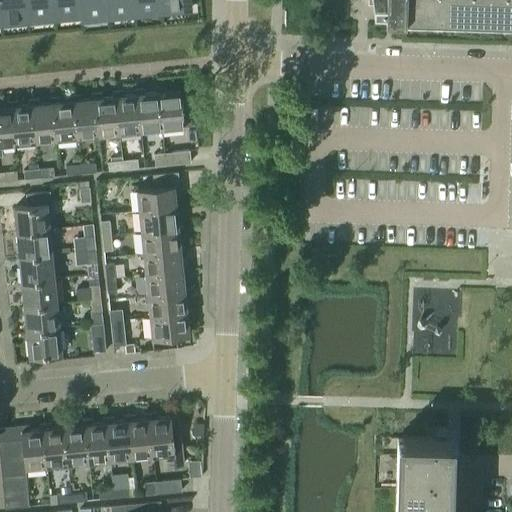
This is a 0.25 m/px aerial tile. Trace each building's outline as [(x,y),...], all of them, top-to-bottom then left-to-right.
[(27,19),(25,0),(0,0),(0,18),(0,22),(27,19)] [(54,17),(52,0),(25,0),(27,19),(54,17)] [(79,18),(81,18),(78,0),(52,0),(54,17),(79,14),(79,18)] [(107,15),(105,0),(78,0),(81,18),(107,15)] [(134,12),(132,0),(105,0),(107,15),(134,12)] [(161,10),(159,0),(132,0),(134,12),(161,10)] [(189,7),(187,0),(159,0),(161,10),(189,7)] [(511,0),(371,0),(384,1),(383,10),(403,10),(403,9),(511,12),(511,0)] [(158,91),(161,128),(191,125),(187,89),(179,90),(179,88),(165,90),(164,85),(154,86),(155,91),(158,91)] [(158,91),(155,91),(144,92),(143,87),(133,88),(133,93),(136,93),(140,130),(161,128),(158,91)] [(136,93),(133,93),(123,94),(122,89),(112,90),(112,95),(115,95),(119,132),(140,130),(136,93)] [(115,95),(112,95),(101,97),(101,91),(90,92),(91,98),(94,97),(98,134),(119,132),(115,95)] [(94,97),(91,98),(80,99),(80,93),(69,94),(69,100),(73,99),(77,136),(98,134),(94,97)] [(73,99),(69,100),(59,101),(59,95),(49,97),(49,102),(52,102),(56,138),(77,136),(73,99)] [(52,102),(49,102),(38,103),(38,98),(27,99),(28,104),(31,104),(35,140),(56,138),(52,102)] [(31,104),(28,104),(17,105),(17,100),(7,101),(8,106),(10,106),(13,143),(35,140),(31,104)] [(0,106),(0,155),(3,155),(1,144),(13,143),(10,106),(8,106),(0,106)] [(164,153),(165,165),(191,162),(189,150),(164,153)] [(155,166),(165,165),(164,153),(153,154),(155,166)] [(122,160),(123,168),(138,167),(137,158),(122,160)] [(108,170),(123,168),(122,160),(107,161),(108,170)] [(80,165),(81,173),(96,172),(95,163),(80,165)] [(66,175),(81,173),(80,165),(65,166),(66,175)] [(37,168),(38,178),(47,177),(54,176),(53,167),(37,168)] [(24,179),(38,178),(37,168),(23,170),(24,179)] [(175,207),(175,204),(174,193),(179,193),(177,172),(152,174),(153,188),(136,189),(138,210),(175,207)] [(79,188),(80,202),(90,201),(88,187),(79,188)] [(17,232),(47,228),(45,205),(51,204),(50,192),(26,194),(27,205),(15,207),(17,232)] [(177,228),(177,225),(176,214),(182,214),(180,203),(175,204),(175,207),(138,210),(141,232),(177,228)] [(102,236),(110,235),(109,220),(100,221),(102,236)] [(180,249),(179,245),(178,235),(184,235),(183,224),(177,225),(177,228),(141,232),(143,253),(180,249)] [(20,256),(50,253),(47,228),(17,232),(20,256)] [(110,235),(102,236),(103,251),(112,250),(110,235)] [(85,250),(95,249),(94,236),(83,237),(85,250)] [(182,270),(182,267),(180,256),(186,255),(185,245),(179,245),(180,249),(143,253),(145,274),(182,270)] [(95,249),(85,250),(86,264),(96,263),(95,249)] [(22,281),(53,278),(50,253),(20,256),(22,281)] [(106,278),(115,277),(114,262),(104,263),(106,278)] [(184,291),(184,288),(183,277),(188,277),(187,266),(182,267),(182,270),(145,274),(147,295),(184,291)] [(115,277),(106,278),(107,293),(117,292),(115,277)] [(25,306),(55,303),(53,278),(22,281),(25,306)] [(90,299),(100,298),(99,285),(89,286),(90,299)] [(186,312),(186,309),(185,298),(190,298),(189,287),(184,288),(184,291),(147,295),(149,316),(186,312)] [(100,298),(90,299),(92,313),(101,312),(100,298)] [(28,331),(58,327),(55,303),(25,306),(28,331)] [(186,312),(149,316),(152,337),(188,333),(187,320),(192,319),(191,308),(186,309),(186,312)] [(110,320),(122,319),(121,309),(109,310),(110,320)] [(122,319),(110,320),(112,345),(124,343),(122,319)] [(102,323),(90,324),(93,351),(105,350),(102,323)] [(58,327),(28,331),(30,356),(60,353),(58,327)] [(148,418),(151,454),(172,452),(174,464),(183,463),(178,416),(170,417),(170,416),(155,417),(155,411),(145,412),(145,419),(148,418)] [(148,418),(145,419),(134,420),(134,413),(123,414),(124,421),(126,420),(130,457),(151,454),(148,418)] [(126,420),(124,421),(113,422),(112,415),(102,416),(103,423),(105,422),(109,459),(130,457),(126,420)] [(105,422),(103,423),(92,424),(91,417),(81,418),(82,425),(84,425),(88,461),(109,459),(105,422)] [(84,425),(82,425),(71,426),(70,419),(60,420),(61,427),(63,427),(66,463),(88,461),(84,425)] [(63,427),(61,427),(49,428),(49,421),(39,422),(39,429),(42,429),(45,465),(66,463),(63,427)] [(42,429),(39,429),(28,430),(28,423),(18,424),(19,435),(21,435),(21,436),(22,448),(23,461),(24,467),(45,465),(42,429)] [(0,438),(21,436),(21,435),(19,435),(18,424),(0,426),(0,438)] [(0,450),(22,448),(21,436),(0,438),(0,450)] [(444,488),(446,438),(402,436),(401,487),(395,486),(394,511),(449,511),(450,488),(444,488)] [(0,462),(23,461),(22,448),(0,450),(0,462)] [(25,473),(24,467),(23,461),(0,462),(0,469),(1,475),(25,473)] [(25,473),(1,475),(4,508),(28,505),(25,473)] [(127,474),(110,476),(112,488),(113,498),(129,496),(128,487),(127,474)] [(154,480),(155,493),(181,490),(179,478),(154,480)] [(145,494),(155,493),(154,480),(144,482),(145,494)] [(112,488),(98,490),(99,499),(113,498),(112,488)] [(69,493),(70,502),(86,500),(85,491),(69,493)] [(56,503),(70,502),(69,493),(55,494),(56,503)] [(161,511),(160,500),(123,504),(110,505),(110,511),(161,511)]
